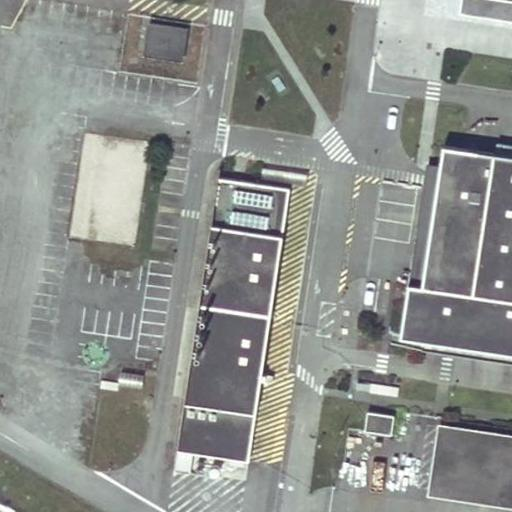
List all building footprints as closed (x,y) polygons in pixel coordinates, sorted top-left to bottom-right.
[(277,0),(277,6),(307,11),(308,0),(277,0)] [(511,2),(498,0),(461,0),(460,13),(511,20),(511,2)] [(184,30),(151,25),(146,53),(180,58),(184,30)] [(511,156),(444,146),(441,165),(422,286),(409,284),(401,336),(410,338),(511,352),(511,156)] [(441,165),(427,163),(424,179),(409,284),(422,286),(441,165)] [(289,187),(217,177),(176,450),(248,461),(289,187)] [(511,352),(410,338),(409,346),(511,361),(511,352)] [(143,375),(120,372),(119,384),(141,387),(143,375)] [(394,415),(367,411),(364,430),(391,434),(394,415)] [(511,438),(441,428),(431,495),(511,507),(511,438)]
